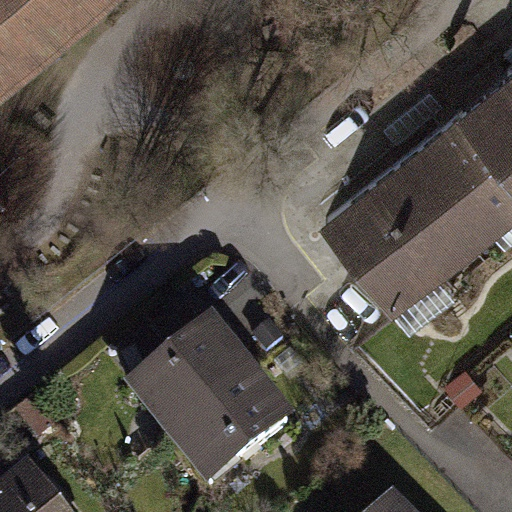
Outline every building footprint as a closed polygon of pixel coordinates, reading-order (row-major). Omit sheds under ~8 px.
[(0,0),(0,72),(42,39),(43,38),(46,38),(51,33),(45,26),(74,0),(86,0),(87,1),(88,0),(0,0)] [(326,218),(392,300),(437,262),(489,223),(511,203),(511,64),(464,104),(466,107),(326,218)] [(433,91),(386,128),(399,144),(446,107),(433,91)] [(511,203),(489,223),(507,244),(511,239),(511,203)] [(437,262),(392,300),(403,313),(409,321),(455,283),(437,262)] [(163,435),(239,373),(228,359),(200,324),(132,379),(123,386),(163,435)] [(202,484),(279,422),(239,373),(163,435),(202,484)] [(0,511),(50,511),(21,475),(0,492),(0,511)]
